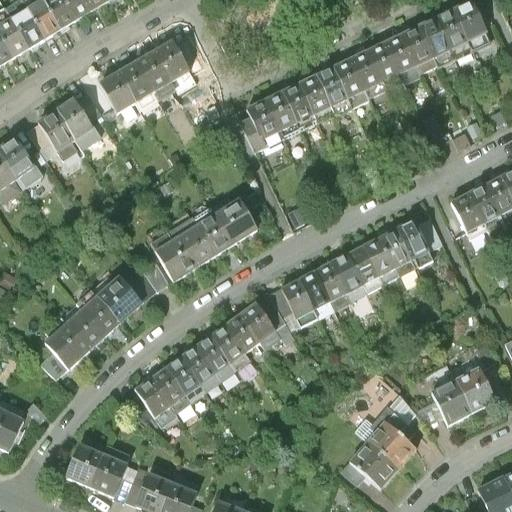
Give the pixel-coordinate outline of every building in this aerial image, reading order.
[(50,0),(45,0),(33,8),(51,38),(68,28),(50,0)] [(73,0),(50,0),(68,28),(85,18),(73,0)] [(96,0),(73,0),(85,18),(102,8),(96,0)] [(473,3),(454,12),(478,61),(496,53),(473,3)] [(33,8),(16,18),(34,48),(51,38),(33,8)] [(454,12),(438,20),(461,69),(478,61),(454,12)] [(16,18),(0,27),(0,29),(17,59),(34,48),(16,18)] [(461,69),(438,20),(421,27),(445,77),(461,69)] [(421,27),(403,36),(426,85),(445,77),(421,27)] [(0,29),(0,67),(0,69),(17,59),(0,29)] [(403,36),(386,44),(409,93),(426,85),(403,36)] [(173,41),(154,52),(172,82),(191,71),(173,41)] [(409,93),(386,44),(370,52),(393,100),(409,93)] [(154,52),(136,63),(153,93),(172,82),(154,52)] [(370,52),(351,61),(375,108),(393,100),(370,52)] [(351,61),(335,68),(358,116),(375,108),(351,61)] [(136,63),(117,73),(135,104),(153,93),(136,63)] [(358,116),(335,68),(319,76),(341,124),(358,116)] [(117,73),(98,84),(116,115),(135,104),(117,73)] [(319,76),(301,84),(323,132),(341,124),(319,76)] [(323,132),(301,84),(285,92),(307,139),(323,132)] [(285,92),(267,100),(290,148),(307,139),(285,92)] [(267,100),(248,109),(268,157),(290,148),(267,100)] [(79,105),(61,117),(86,154),(103,143),(79,105)] [(443,136),(434,116),(420,123),(429,142),(443,136)] [(61,117),(43,129),(60,155),(67,166),(86,154),(61,117)] [(49,162),(60,155),(43,129),(32,136),(49,162)] [(0,151),(0,153),(20,184),(37,173),(15,141),(0,151)] [(15,188),(20,184),(0,153),(0,197),(10,212),(25,202),(15,188)] [(511,201),(511,172),(499,179),(511,201)] [(500,219),(511,212),(511,201),(499,179),(483,188),(500,219)] [(484,228),(500,219),(483,188),(467,197),(484,228)] [(233,196),(213,209),(237,247),(258,234),(233,196)] [(467,237),(484,228),(467,197),(450,206),(467,237)] [(213,209),(192,223),(216,260),(237,247),(213,209)] [(415,227),(429,252),(442,245),(427,220),(415,227)] [(192,223),(171,236),(195,274),(216,260),(192,223)] [(412,262),(429,252),(415,227),(398,236),(412,262)] [(171,236),(150,249),(174,287),(195,274),(171,236)] [(395,272),(412,262),(398,236),(381,246),(395,272)] [(378,281),(395,272),(381,246),(363,256),(378,281)] [(361,291),(378,281),(363,256),(346,266),(361,291)] [(344,301),(361,291),(346,266),(329,275),(344,301)] [(113,274),(94,290),(124,325),(143,309),(113,274)] [(326,311),(344,301),(329,275),(312,285),(326,311)] [(309,320),(326,311),(312,285),(295,295),(309,320)] [(94,290),(75,307),(106,342),(124,325),(94,290)] [(292,330),(309,320),(295,295),(278,305),(292,330)] [(260,306),(244,317),(263,344),(279,334),(260,306)] [(75,307),(56,324),(87,358),(106,342),(75,307)] [(244,317),(229,328),(248,355),(263,344),(244,317)] [(56,324),(37,340),(68,375),(87,358),(56,324)] [(229,328),(213,338),(232,366),(248,355),(229,328)] [(213,338),(198,349),(217,376),(232,366),(213,338)] [(198,349),(182,360),(201,387),(217,376),(198,349)] [(182,360),(167,370),(186,398),(201,387),(182,360)] [(167,370),(151,381),(171,409),(186,398),(167,370)] [(481,371),(455,384),(472,416),(498,403),(481,371)] [(151,381),(136,392),(155,419),(171,409),(151,381)] [(455,384),(431,397),(448,429),(472,416),(455,384)] [(400,398),(379,420),(375,424),(369,418),(356,435),(366,444),(400,472),(416,452),(402,439),(417,418),(400,398)] [(32,403),(24,414),(28,416),(36,427),(46,417),(32,403)] [(3,404),(0,409),(0,442),(11,448),(28,416),(24,414),(3,404)] [(342,474),(356,490),(366,477),(384,493),(400,472),(366,444),(351,463),(342,474)] [(62,480),(87,490),(100,456),(75,446),(62,480)] [(125,465),(100,456),(87,490),(112,500),(125,465)] [(125,465),(112,500),(131,507),(144,473),(125,465)] [(131,507),(143,511),(158,511),(170,483),(144,473),(131,507)] [(511,511),(511,494),(504,478),(478,491),(488,511),(511,511)] [(158,511),(188,511),(196,493),(170,483),(158,511)]
